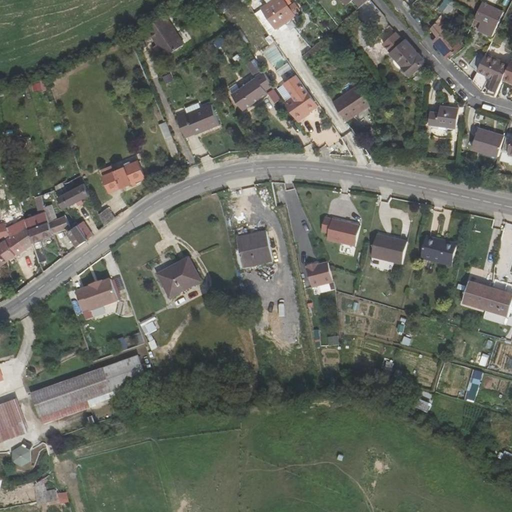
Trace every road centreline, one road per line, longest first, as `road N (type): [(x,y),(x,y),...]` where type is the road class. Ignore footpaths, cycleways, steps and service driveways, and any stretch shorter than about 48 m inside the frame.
road 1 (primary): [(0,315),(169,196),(223,173),(308,168),(511,207)]
road 2 (residential): [(377,0),(471,97),(511,110)]
